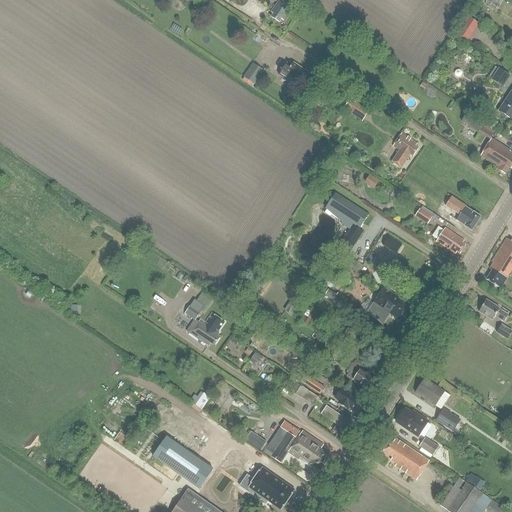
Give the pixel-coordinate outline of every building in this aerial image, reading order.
[(279,0),(271,14),(273,15),(271,19),(278,24),(280,20),(282,22),(291,8),(279,0)] [(469,18),(458,35),(469,42),(480,25),(469,18)] [(296,78),(300,81),(307,72),(294,63),(293,65),(289,62),(279,75),(292,84),(296,78)] [(253,84),(262,70),(251,63),(242,76),(253,84)] [(502,88),(509,76),(494,66),(488,75),(491,77),(490,80),(502,88)] [(511,119),(511,90),(498,112),(511,121),(511,119)] [(343,108),(361,121),(368,111),(354,101),(352,104),(348,101),(343,108)] [(460,122),(477,133),(483,125),(466,114),(460,122)] [(307,124),(317,130),(319,127),(309,121),(307,124)] [(484,125),(479,132),(490,138),(494,132),(484,125)] [(402,135),(393,147),(400,152),(392,163),(401,169),(410,156),(413,158),(419,150),(416,148),(417,145),(402,135)] [(499,166),(497,170),(505,175),(509,168),(511,169),(511,167),(511,154),(509,152),(491,140),(481,157),(494,165),(494,163),(499,166)] [(368,176),(363,183),(373,189),(378,182),(368,176)] [(337,195),(328,210),(346,221),(343,226),(350,230),(352,226),(352,225),(358,228),(367,214),(337,195)] [(457,220),(472,230),(481,217),(474,213),(473,213),(466,208),(466,207),(452,198),(446,206),(461,216),(457,220)] [(421,206),(414,216),(427,225),(434,214),(421,206)] [(350,230),(339,247),(350,254),(363,233),(352,226),(350,230)] [(431,237),(436,240),(442,231),(438,227),(431,237)] [(457,253),(460,255),(466,246),(463,244),(465,242),(445,229),(436,242),(456,255),(457,253)] [(402,245),(389,237),(383,246),(396,254),(402,245)] [(511,270),(511,242),(506,239),(491,263),(493,264),(489,270),(491,271),(486,280),(500,289),(511,270)] [(301,295),(306,288),(301,284),(296,291),(301,295)] [(327,290),(324,295),(342,306),(346,299),(337,293),(335,295),(327,290)] [(377,322),(382,327),(383,327),(382,325),(390,314),(398,320),(408,306),(384,290),(366,314),(364,314),(364,315),(371,317),(377,322)] [(496,316),(504,321),(508,316),(500,310),(501,309),(487,300),(479,313),(492,321),(496,316)] [(184,313),(194,320),(200,312),(189,304),(184,313)] [(297,308),(289,304),(284,312),(292,316),(297,308)] [(217,332),(224,323),(211,314),(205,323),(200,320),(190,334),(207,346),(209,343),(213,346),(219,337),(217,336),(219,333),(217,332)] [(248,319),(245,324),(252,329),(255,324),(248,319)] [(353,325),(347,335),(357,341),(363,331),(353,325)] [(500,325),(495,333),(506,340),(511,332),(500,325)] [(315,359),(326,342),(318,337),(312,347),(315,349),(311,356),(315,359)] [(351,359),(358,348),(350,343),(343,354),(351,359)] [(346,377),(367,391),(374,380),(361,371),(351,365),(346,372),(348,373),(346,377)] [(324,388),(307,377),(302,384),(319,395),(324,388)] [(450,396),(424,379),(415,393),(441,410),(450,396)] [(300,386),(294,394),(312,405),(317,397),(300,386)] [(343,391),(336,401),(341,404),(340,405),(347,410),(348,409),(354,413),(361,403),(343,391)] [(203,394),(195,406),(193,404),(190,408),(199,414),(210,398),(203,394)] [(332,432),(342,438),(351,424),(342,418),(342,419),(325,407),(319,415),(336,426),(332,432)] [(442,409),(434,421),(452,433),(460,420),(442,409)] [(395,422),(418,437),(427,423),(411,413),(409,415),(403,411),(395,422)] [(166,416),(158,430),(178,442),(186,429),(166,416)] [(324,446),(302,431),(296,439),(281,429),(266,450),(282,461),(288,453),(308,467),(307,470),(312,474),(316,469),(319,471),(330,457),(320,450),(324,446)] [(260,451),(266,443),(251,432),(245,441),(260,451)] [(167,438),(153,457),(199,489),(212,470),(167,438)] [(424,438),(418,447),(432,456),(438,448),(424,438)] [(428,462),(394,440),(391,445),(388,443),(382,453),(392,459),(390,462),(395,466),(394,467),(415,481),(428,462)] [(262,468),(247,488),(281,511),(295,491),(285,484),(271,474),(262,468)] [(300,470),(296,476),(307,483),(311,477),(300,470)] [(456,511),(473,488),(459,478),(440,505),(449,511),(456,511)] [(480,491),(485,484),(476,478),(472,485),(480,491)] [(502,511),(504,509),(473,488),(456,511),(483,511),(488,506),(496,511),(502,511)] [(216,511),(188,492),(173,511),(216,511)]
